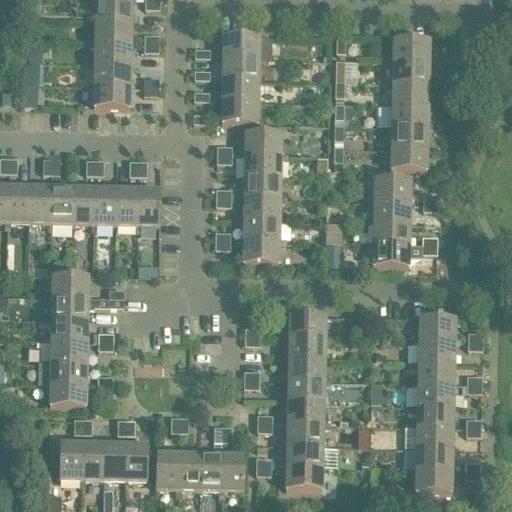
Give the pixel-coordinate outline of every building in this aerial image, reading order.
[(131,27),(131,5),(95,5),(95,27),(131,27)] [(159,15),(159,6),(145,6),(144,15),(159,15)] [(131,49),(131,27),(95,27),(94,48),(131,49)] [(159,49),(159,41),(144,41),(144,49),(159,49)] [(259,65),(259,42),(223,41),(222,64),(259,65)] [(344,59),(345,44),(336,44),(336,59),(344,59)] [(429,68),(429,46),(393,45),(392,67),(429,68)] [(130,71),(131,49),(94,48),(94,70),(130,71)] [(158,58),(159,49),(144,49),(144,58),(158,58)] [(209,64),(209,55),(194,55),(194,63),(209,64)] [(258,86),(259,65),(222,64),(222,86),(258,86)] [(44,87),(44,66),(26,67),(26,88),(44,87)] [(344,81),(344,67),(335,67),(335,81),(344,81)] [(428,90),(429,68),(392,67),(392,89),(428,90)] [(130,92),(130,71),(94,70),(94,91),(130,92)] [(209,85),(209,76),(194,76),(194,85),(209,85)] [(158,93),(158,84),(143,84),(143,92),(158,93)] [(258,108),(258,86),(222,86),(221,108),(258,108)] [(24,108),(37,110),(40,89),(27,88),(24,108)] [(343,104),(343,88),(334,88),(334,104),(343,104)] [(428,111),(428,90),(392,89),(391,111),(428,111)] [(130,115),(130,92),(94,91),(93,114),(130,115)] [(158,101),(158,93),(143,92),(143,101),(158,101)] [(208,107),(208,98),(194,98),(194,107),(208,107)] [(257,130),(258,108),(221,108),(221,130),(257,130)] [(343,125),(343,110),(334,110),(334,125),(343,125)] [(427,133),(428,111),(391,111),(391,132),(427,133)] [(208,129),(208,121),(193,120),(193,129),(208,129)] [(343,147),(343,132),(334,131),(334,146),(343,147)] [(427,154),(427,133),(391,132),(391,154),(427,154)] [(281,161),(281,139),(245,138),(244,161),(281,161)] [(231,161),(232,152),(217,152),(216,160),(231,161)] [(342,169),(342,153),(333,153),(333,168),(342,169)] [(427,177),(427,154),(391,154),(390,176),(427,177)] [(231,169),(231,161),(216,160),(216,169),(231,169)] [(280,183),(281,161),(244,161),(244,182),(280,183)] [(0,179),(8,179),(8,164),(0,164),(0,179)] [(16,179),(17,165),(8,164),(8,179),(16,179)] [(51,180),(51,165),(43,165),(42,180),(51,180)] [(60,180),(60,166),(51,165),(51,180),(60,180)] [(94,181),(95,166),(86,166),(86,181),(94,181)] [(103,181),(103,167),(95,166),(94,181),(103,181)] [(137,182),(138,167),(129,167),(129,182),(137,182)] [(146,182),(146,168),(138,167),(137,182),(146,182)] [(280,205),(280,183),(244,182),(244,204),(280,205)] [(410,207),(410,185),(374,184),(373,206),(410,207)] [(28,229),(29,193),(7,192),(6,229),(28,229)] [(50,230),(51,193),(29,193),(28,229),(50,230)] [(71,230),(72,194),(51,193),(50,230),(71,230)] [(93,231),(94,194),(72,194),(71,230),(93,231)] [(115,231),(116,195),(94,194),(93,231),(115,231)] [(137,232),(138,195),(116,195),(115,231),(137,232)] [(159,232),(160,196),(138,195),(137,232),(159,232)] [(231,204),(231,195),(216,195),(216,204),(231,204)] [(437,208),(438,199),(423,199),(423,208),(437,208)] [(230,212),(231,204),(216,204),(216,212),(230,212)] [(280,226),(280,205),(244,204),(243,226),(280,226)] [(409,229),(410,207),(373,206),(373,228),(409,229)] [(437,217),(437,208),(423,208),(422,216),(437,217)] [(279,248),(280,226),(243,226),(243,247),(279,248)] [(409,251),(409,229),(373,228),(372,250),(409,251)] [(339,250),(339,229),(323,229),(323,249),(339,250)] [(230,247),(230,238),(215,238),(215,247),(230,247)] [(436,251),(437,243),(422,242),(422,251),(436,251)] [(230,256),(230,247),(215,247),(215,255),(230,256)] [(279,270),(279,248),(243,247),(242,270),(279,270)] [(408,273),(409,251),(372,250),(372,272),(408,273)] [(436,260),(436,251),(422,251),(421,260),(436,260)] [(51,303),(88,304),(88,282),(52,281),(51,303)] [(109,305),(123,305),(124,297),(109,296),(109,305)] [(88,304),(51,303),(51,325),(87,326),(88,313),(123,314),(123,305),(109,305),(88,304)] [(325,344),(325,322),(289,321),(288,344),(325,344)] [(454,346),(455,325),(418,324),(418,346),(454,346)] [(87,347),(87,326),(51,325),(50,347),(87,347)] [(259,343),(260,335),(245,334),(245,343),(259,343)] [(113,348),(113,339),(98,339),(98,348),(113,348)] [(482,348),(482,339),(467,339),(467,348),(482,348)] [(259,352),(259,343),(245,343),(244,351),(259,352)] [(324,366),(325,344),(288,344),(288,365),(324,366)] [(454,368),(454,346),(418,346),(417,368),(454,368)] [(86,369),(87,347),(50,347),(50,368),(86,369)] [(113,357),(113,348),(98,348),(98,356),(113,357)] [(482,357),(482,348),(467,348),(467,356),(482,357)] [(324,388),(324,366),(288,365),(287,387),(324,388)] [(86,369),(50,368),(38,368),(37,390),(50,390),(86,391),(86,369)] [(453,390),(454,368),(417,368),(417,389),(453,390)] [(258,386),(259,378),(244,377),(244,386),(258,386)] [(112,391),(112,383),(97,382),(97,391),(112,391)] [(481,391),(481,382),(466,382),(466,391),(481,391)] [(258,395),(258,386),(244,386),(243,395),(258,395)] [(323,409),(324,388),(287,387),(287,408),(323,409)] [(453,412),(453,390),(417,389),(416,411),(453,412)] [(86,413),(86,391),(50,390),(49,412),(86,413)] [(112,400),(112,391),(97,391),(97,400),(112,400)] [(481,400),(481,391),(466,391),(466,399),(481,400)] [(323,430),(323,409),(287,408),(286,430),(323,430)] [(452,434),(453,412),(416,411),(416,433),(452,434)] [(271,430),(272,421),(257,421),(257,429),(271,430)] [(179,438),(179,423),(171,423),(170,438),(179,438)] [(188,439),(188,424),(179,423),(179,438),(188,439)] [(82,441),(82,426),(74,425),(73,440),(82,441)] [(480,434),(480,426),(465,425),(465,434),(480,434)] [(91,441),(91,426),(82,426),(82,441),(91,441)] [(125,442),(126,427),(117,427),(117,441),(125,442)] [(134,442),(134,427),(126,427),(125,442),(134,442)] [(271,438),(271,430),(257,429),(256,438),(271,438)] [(322,452),(323,430),(286,430),(286,452),(322,452)] [(222,448),(222,433),(214,432),(213,447),(222,448)] [(231,448),(231,433),(222,433),(222,448),(231,448)] [(452,455),(452,434),(416,433),(415,454),(452,455)] [(480,443),(480,434),(465,434),(465,443),(480,443)] [(81,486),(82,449),(60,449),(59,485),(81,486)] [(103,486),(104,450),(82,449),(81,486),(103,486)] [(125,487),(126,451),(104,450),(103,486),(125,487)] [(147,487),(148,451),(126,451),(125,487),(147,487)] [(322,474),(322,452),(286,452),(286,473),(322,474)] [(451,477),(452,455),(415,454),(415,476),(451,477)] [(177,496),(178,459),(156,459),(155,495),(177,496)] [(199,497),(200,460),(178,459),(177,496),(199,497)] [(221,497),(222,461),(200,460),(199,497),(221,497)] [(243,498),(244,461),(222,461),(221,497),(243,498)] [(271,473),(271,464),(256,464),(256,473),(271,473)] [(479,477),(479,469),(464,469),(464,477),(479,477)] [(270,482),(271,473),(256,473),(256,481),(270,482)] [(321,496),(322,474),(286,473),(285,496),(321,496)] [(450,499),(451,477),(415,476),(414,498),(450,499)] [(479,486),(479,477),(464,477),(464,486),(479,486)]
